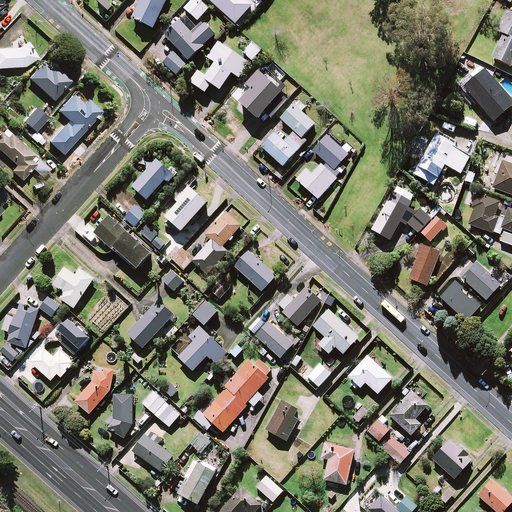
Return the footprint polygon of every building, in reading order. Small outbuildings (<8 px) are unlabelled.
[(167,0),(142,0),(132,20),(153,30),(167,0)] [(209,10),(198,0),(194,0),(185,10),(198,22),(209,10)] [(511,14),(506,11),(497,32),(503,34),(492,58),(511,67),(511,64),(511,14)] [(176,77),(216,37),(201,22),(192,32),(181,21),(164,38),(176,50),(163,64),(176,77)] [(37,59),(27,43),(17,48),(0,49),(0,67),(24,66),(37,59)] [(251,65),(218,43),(208,59),(216,64),(206,78),(198,72),(191,84),(206,94),(212,85),(220,92),(232,74),(241,80),(251,65)] [(262,51),(252,44),(244,55),(253,62),(262,51)] [(50,69),(42,62),(28,79),(53,101),(70,81),(52,65),(50,69)] [(511,101),(501,90),(480,67),(471,76),(469,74),(459,84),(494,122),(511,105),(511,101)] [(282,86),(266,71),(262,75),(259,72),(246,86),(251,90),(236,107),(244,114),(247,111),(257,120),(265,112),(271,118),(287,100),(277,91),(282,86)] [(83,105),(72,95),(57,111),(68,121),(48,142),(61,154),(101,112),(88,100),(83,105)] [(305,108),(298,101),(281,120),(294,132),(285,143),(275,134),(262,148),(283,167),(305,143),(302,140),(315,125),(301,113),(305,108)] [(47,118),(36,108),(23,121),(34,132),(47,118)] [(437,119),(433,131),(452,137),(456,126),(437,119)] [(36,143),(40,146),(44,142),(40,138),(41,137),(35,131),(29,137),(35,143),(36,143)] [(1,133),(0,134),(0,151),(16,166),(11,171),(21,180),(32,168),(42,177),(49,170),(38,160),(10,134),(7,138),(1,133)] [(470,157),(454,148),(456,145),(442,137),(435,133),(412,174),(434,186),(445,166),(460,174),(470,157)] [(341,148),(327,136),(313,152),(324,162),(313,175),(307,170),(297,181),(318,200),(341,174),(336,169),(353,150),(346,143),(341,148)] [(165,181),(169,184),(175,176),(157,159),(132,187),(148,201),(165,181)] [(511,164),(502,161),(492,189),(511,195),(511,164)] [(0,206),(8,197),(0,189),(0,211),(1,210),(0,208),(0,206)] [(176,232),(183,225),(189,231),(199,220),(201,222),(207,216),(205,214),(214,202),(202,192),(190,205),(194,208),(187,216),(178,209),(188,197),(179,189),(156,215),(176,232)] [(502,237),(500,242),(511,245),(511,210),(508,210),(505,220),(498,217),(495,216),(500,203),(477,195),(472,208),(474,209),(468,225),(474,227),(472,234),(480,237),(482,230),(492,233),(502,237)] [(416,214),(388,200),(369,231),(385,241),(389,243),(399,224),(409,229),(416,236),(430,221),(419,211),(416,214)] [(145,215),(135,206),(124,218),(135,227),(145,215)] [(206,236),(209,239),(204,245),(206,246),(193,260),(182,250),(172,261),(184,270),(192,261),(207,275),(228,252),(223,248),(241,227),(226,213),(206,236)] [(151,255),(110,217),(95,234),(112,250),(114,248),(138,270),(151,255)] [(446,229),(436,219),(421,235),(429,243),(440,232),(442,233),(446,229)] [(440,253),(422,246),(409,279),(427,286),(440,253)] [(276,277),(249,252),(235,268),(262,292),(276,277)] [(481,264),(468,252),(454,267),(468,280),(481,264)] [(94,279),(78,269),(74,275),(65,269),(54,286),(65,293),(60,299),(74,309),(94,279)] [(184,282),(172,271),(163,281),(174,292),(184,282)] [(230,288),(221,281),(211,292),(220,299),(230,288)] [(477,310),(464,281),(444,290),(457,319),(477,310)] [(288,295),(279,306),(284,310),(282,312),(298,327),(321,302),(307,288),(295,301),(288,295)] [(128,304),(114,290),(104,301),(119,314),(128,304)] [(61,307),(48,298),(40,309),(53,318),(61,307)] [(175,315),(160,300),(127,335),(142,349),(175,315)] [(217,314),(204,302),(192,315),(205,327),(217,314)] [(39,311),(21,305),(15,324),(6,322),(5,328),(12,330),(8,343),(11,344),(9,351),(19,354),(21,347),(27,349),(39,311)] [(359,338),(329,311),(314,327),(325,338),(319,345),(329,355),(336,348),(343,355),(359,338)] [(116,321),(109,315),(101,323),(108,329),(116,321)] [(265,323),(260,318),(249,329),(255,334),(265,323)] [(281,359),(299,339),(291,332),(288,335),(271,320),(256,336),(281,359)] [(227,353),(199,327),(189,338),(194,342),(179,358),(193,372),(208,356),(216,364),(227,353)] [(78,360),(62,346),(53,357),(39,344),(26,359),(52,381),(57,375),(62,378),(78,360)] [(143,360),(136,353),(131,357),(138,365),(143,360)] [(392,379),(368,357),(348,377),(361,389),(366,383),(378,395),(392,379)] [(269,379),(248,361),(235,376),(231,371),(221,383),(227,388),(209,409),(205,405),(193,418),(207,431),(213,424),(223,433),(250,403),(254,407),(263,397),(257,392),(269,379)] [(303,380),(301,383),(305,387),(308,384),(311,387),(314,383),(319,387),(331,374),(320,365),(315,371),(309,366),(300,376),(303,380)] [(105,368),(105,373),(94,371),(93,382),(75,402),(90,415),(111,391),(114,378),(114,369),(105,368)] [(178,391),(170,383),(164,390),(172,397),(178,391)] [(428,406),(412,391),(389,416),(411,436),(421,426),(415,420),(428,406)] [(179,416),(154,392),(143,404),(167,428),(179,416)] [(133,396),(115,395),(114,420),(109,430),(124,438),(132,424),(133,396)] [(298,412),(282,402),(265,429),(286,442),(299,420),(295,417),(298,412)] [(355,408),(358,411),(353,417),(359,423),(367,413),(361,408),(363,406),(360,403),(355,408)] [(389,431),(378,421),(368,432),(379,442),(389,431)] [(210,442),(201,433),(190,444),(199,453),(210,442)] [(145,436),(133,452),(162,473),(174,457),(145,436)] [(410,454),(392,438),(383,449),(400,464),(410,454)] [(466,457),(468,455),(458,446),(457,447),(449,441),(432,460),(455,480),(471,462),(466,457)] [(355,451),(325,444),(321,459),(328,461),(324,480),(346,485),(355,451)] [(217,474),(214,473),(217,469),(203,461),(201,464),(199,463),(180,495),(198,505),(217,474)] [(283,492),(267,477),(257,488),(273,503),(283,492)] [(503,511),(511,502),(511,498),(492,480),(478,496),(495,511),(503,511)] [(256,511),(262,506),(242,488),(220,511),(246,511),(247,511),(256,511)] [(454,493),(449,489),(440,498),(445,503),(454,493)] [(412,511),(417,507),(406,497),(396,508),(400,511),(412,511)] [(397,511),(382,498),(369,511),(397,511)]
